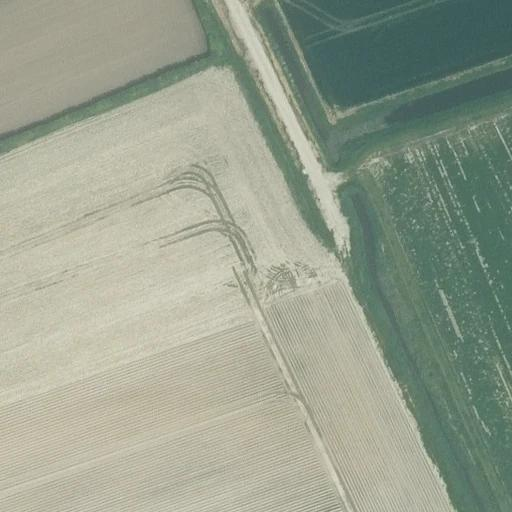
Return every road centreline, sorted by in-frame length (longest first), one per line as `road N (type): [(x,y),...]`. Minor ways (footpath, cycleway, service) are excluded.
road 1 (track): [(479,511),(334,221)]
road 2 (unclassified): [(334,221),(230,0)]
road 3 (track): [(313,179),(511,113)]
